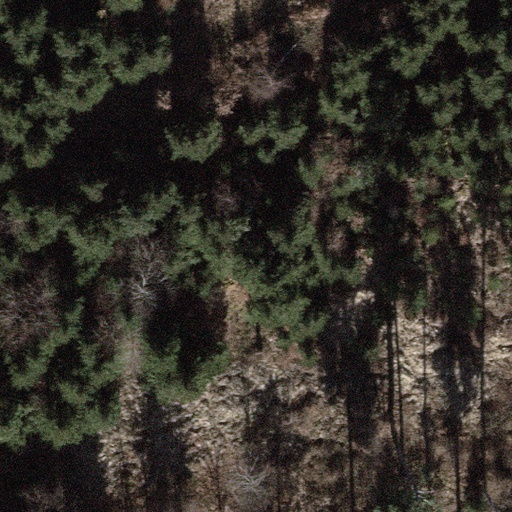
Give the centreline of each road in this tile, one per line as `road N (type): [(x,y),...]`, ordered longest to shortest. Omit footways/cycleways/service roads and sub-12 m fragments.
road 1 (track): [(511,356),(395,362),(98,414),(0,484)]
road 2 (track): [(322,0),(206,62),(0,198)]
